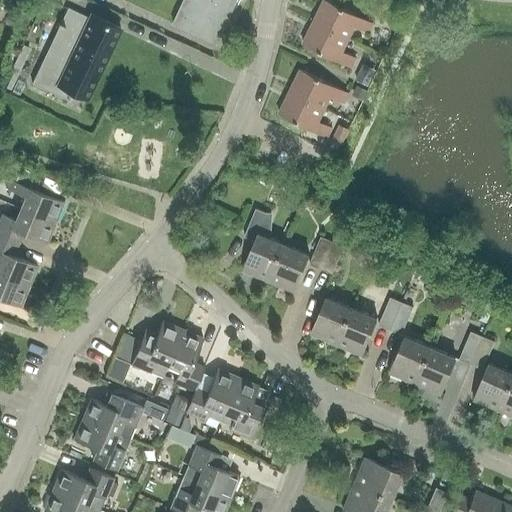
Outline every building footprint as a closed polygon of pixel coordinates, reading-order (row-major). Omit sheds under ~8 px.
[(237,0),(183,0),(173,23),(218,44),(237,0)] [(324,0),(314,22),(348,39),(355,26),(368,33),(373,23),(325,0),(324,0)] [(91,18),(68,7),(60,23),(58,22),(57,25),(63,27),(49,55),(46,54),(32,83),(69,101),(73,92),(87,99),(121,28),(92,15),(91,18)] [(403,25),(389,18),(384,28),(398,35),(403,25)] [(342,51),(348,39),(314,22),(303,44),(351,67),(356,58),(342,51)] [(19,47),(9,42),(2,54),(12,60),(19,47)] [(363,63),(356,80),(369,86),(376,69),(363,63)] [(290,91),(324,108),(331,96),(344,103),(349,93),(301,69),(290,91)] [(367,90),(357,85),(354,93),(364,98),(367,90)] [(318,121),(324,108),(290,91),(279,113),(327,137),(332,128),(318,121)] [(350,131),(340,126),(332,141),(342,146),(350,131)] [(25,196),(20,208),(55,222),(63,201),(10,179),(6,188),(25,196)] [(304,196),(294,192),(287,211),(297,215),(304,196)] [(2,214),(0,219),(0,236),(18,244),(23,233),(46,243),(55,222),(20,208),(16,220),(2,214)] [(268,281),(284,244),(259,233),(268,213),(256,209),(245,237),(256,241),(243,271),(268,281)] [(0,273),(29,286),(37,265),(14,256),(18,244),(0,236),(0,273)] [(321,269),(333,241),(321,236),(309,264),(321,269)] [(344,246),(333,241),(321,269),(333,274),(344,246)] [(309,254),(284,244),(268,281),(293,292),(309,254)] [(29,286),(0,273),(0,298),(20,306),(29,286)] [(450,286),(435,279),(427,295),(442,302),(450,286)] [(406,290),(397,286),(393,296),(402,300),(406,290)] [(311,335),(337,345),(353,308),(327,297),(311,335)] [(390,330),(402,302),(390,297),(379,325),(390,330)] [(496,305),(488,301),(479,320),(487,324),(496,305)] [(414,307),(402,302),(390,330),(402,335),(414,307)] [(353,308),(337,345),(361,356),(377,318),(353,308)] [(163,377),(168,364),(183,329),(162,321),(152,344),(141,340),(131,364),(151,372),(163,377)] [(194,391),(196,387),(204,367),(193,362),(203,338),(183,329),(168,364),(180,369),(174,382),(194,391)] [(471,364),(483,336),(471,331),(459,359),(471,364)] [(390,374),(415,384),(431,347),(406,336),(390,374)] [(495,341),(483,336),(471,364),(483,369),(495,341)] [(431,347),(415,384),(440,395),(456,357),(431,347)] [(474,401),(499,411),(511,380),(511,372),(490,363),(474,401)] [(207,392),(196,387),(194,391),(186,411),(206,420),(207,417),(219,421),(237,377),(217,369),(207,392)] [(237,377),(219,421),(231,426),(229,429),(249,438),(260,414),(248,409),(258,386),(237,377)] [(511,380),(499,411),(511,416),(511,380)] [(91,398),(82,418),(130,438),(141,412),(163,421),(167,410),(146,401),(143,406),(119,396),(114,408),(91,398)] [(171,405),(165,420),(178,425),(184,410),(171,405)] [(185,416),(180,428),(189,432),(191,427),(190,418),(185,416)] [(130,438),(82,418),(74,439),(97,449),(93,460),(116,470),(130,438)] [(171,425),(166,437),(174,440),(179,428),(171,425)] [(183,477),(196,482),(231,496),(239,475),(216,466),(221,454),(223,447),(196,436),(193,443),(196,444),(188,464),(183,477)] [(288,445),(279,441),(270,463),(280,466),(288,445)] [(353,482),(391,498),(401,473),(363,457),(353,482)] [(53,489),(100,509),(113,477),(89,467),(85,479),(61,469),(53,489)] [(224,511),(231,496),(196,482),(192,493),(179,487),(170,508),(180,511),(196,511),(199,506),(212,511),(224,511)] [(353,511),(384,511),(391,498),(353,482),(342,507),(353,511)] [(438,511),(447,493),(435,488),(424,511),(438,511)] [(98,511),(100,509),(53,489),(44,509),(50,511),(98,511)] [(511,511),(511,506),(503,502),(502,505),(474,493),(471,500),(459,495),(451,511),(511,511)]
